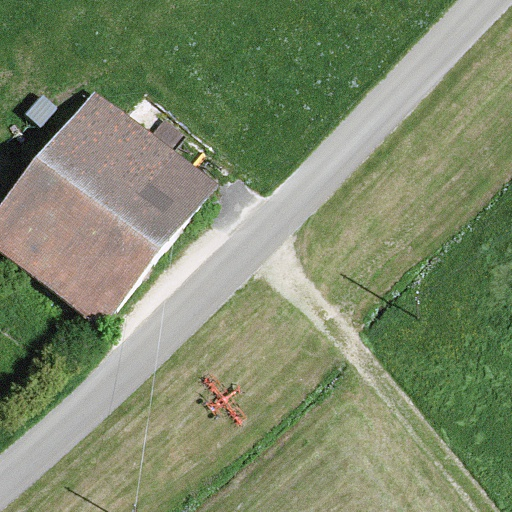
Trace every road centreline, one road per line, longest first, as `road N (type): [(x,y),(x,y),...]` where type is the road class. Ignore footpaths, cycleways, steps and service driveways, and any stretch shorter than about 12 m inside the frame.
road 1 (unclassified): [(485,0),(254,241),(0,479)]
road 2 (track): [(254,241),(493,511)]
